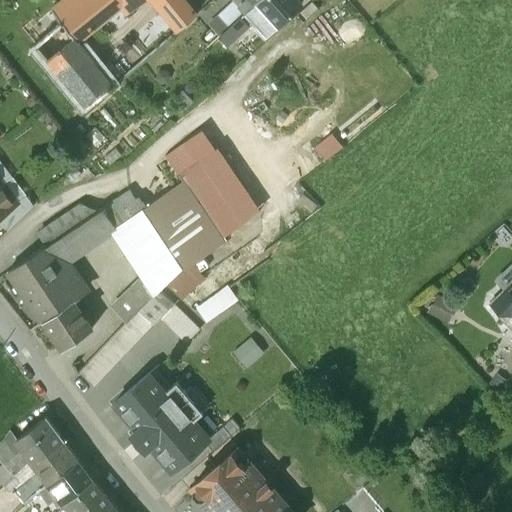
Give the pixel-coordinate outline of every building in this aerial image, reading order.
[(86,33),(124,1),(123,0),(93,0),(63,25),(64,27),(20,63),(67,119),(111,82),(119,82),(139,64),(124,46),(100,66),(82,45),(91,38),(86,33)] [(123,0),(124,1),(131,10),(143,0),(123,0)] [(196,14),(184,0),(169,0),(161,7),(172,20),(154,35),(160,46),(196,14)] [(229,28),(256,4),(251,0),(242,0),(218,22),(222,26),(225,23),(229,28)] [(303,3),(300,0),(260,0),(256,4),(264,13),(268,18),(263,22),(271,31),(303,3)] [(234,40),(264,13),(256,4),(229,28),(234,32),(230,36),(234,40)] [(146,206),(184,267),(222,239),(220,235),(260,212),(217,143),(203,127),(166,154),(184,182),(146,206)] [(0,219),(1,219),(2,216),(18,204),(17,203),(3,184),(0,186),(0,219)] [(0,219),(0,221),(7,230),(33,205),(27,196),(17,203),(18,204),(2,216),(1,219),(0,219)] [(112,229),(142,278),(154,294),(159,288),(184,267),(146,206),(116,226),(112,229)] [(10,268),(44,321),(74,301),(81,297),(60,265),(112,229),(116,226),(104,207),(10,268)] [(507,287),(511,292),(511,263),(497,278),(507,287)] [(112,307),(127,321),(138,310),(154,294),(142,278),(112,307)] [(511,292),(507,287),(491,302),(511,323),(511,292)] [(138,310),(153,325),(160,318),(174,303),(159,288),(138,310)] [(200,309),(207,318),(236,297),(229,288),(200,309)] [(429,312),(449,322),(458,303),(438,293),(429,312)] [(74,301),(44,321),(62,348),(92,329),(74,301)] [(174,303),(160,318),(187,344),(201,329),(174,303)] [(93,386),(153,325),(138,310),(127,321),(78,372),(93,386)] [(261,354),(249,339),(234,352),(246,366),(261,354)] [(204,442),(210,437),(195,418),(203,411),(177,381),(165,390),(150,372),(114,403),(136,428),(131,432),(146,449),(150,445),(172,470),(204,442)] [(31,457),(60,436),(46,417),(17,438),(31,457)] [(204,442),(212,451),(240,427),(232,418),(210,437),(204,442)] [(48,481),(78,459),(60,436),(31,457),(43,474),(48,481)] [(207,457),(214,466),(237,446),(229,437),(207,457)] [(214,466),(192,485),(214,511),(293,511),(237,446),(214,466)] [(67,505),(96,483),(93,479),(78,459),(48,481),(59,495),(63,500),(67,505)] [(30,497),(48,481),(43,474),(33,482),(30,478),(17,488),(21,493),(24,490),(30,497)] [(59,495),(48,481),(30,497),(35,504),(32,506),(35,510),(48,501),(51,501),(59,495)] [(100,511),(112,502),(96,483),(67,505),(72,511),(100,511)] [(121,511),(112,502),(100,511),(121,511)]
